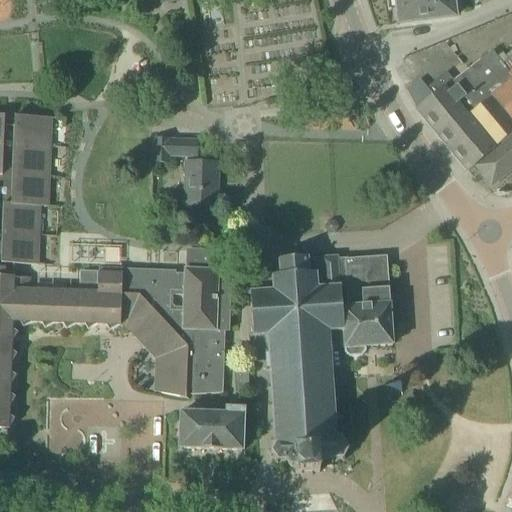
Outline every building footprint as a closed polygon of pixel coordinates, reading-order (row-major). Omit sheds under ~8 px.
[(395,0),(398,25),(455,18),(452,0),(395,0)] [(470,48),(433,79),(448,97),(444,99),(456,113),(458,111),(472,128),(479,123),(486,132),(483,135),(503,159),(501,160),(511,173),(511,94),(478,51),(474,54),(470,48)] [(13,128),(3,127),(4,118),(0,117),(0,256),(0,264),(0,265),(13,266),(37,267),(39,208),(47,209),(51,119),(13,118),(13,128)] [(197,160),(198,141),(170,141),(170,140),(152,140),(151,165),(169,166),(169,159),(186,160),(186,165),(185,165),(184,223),(201,223),(202,207),(216,207),(217,166),(195,165),(196,160),(197,160)] [(334,222),(327,223),(324,228),(328,234),(334,234),(337,228),(334,222)] [(0,264),(0,256),(0,431),(8,432),(11,324),(120,327),(120,328),(124,329),(154,361),(153,393),(185,400),(186,397),(222,395),(224,334),(229,334),(231,273),(229,273),(230,253),(186,251),(184,270),(183,270),(183,275),(175,275),(175,273),(121,271),(98,270),(98,294),(28,292),(29,281),(13,280),(13,266),(0,265),(0,264)] [(342,350),(338,261),(337,258),(320,259),(320,260),(308,261),(308,260),(277,262),(278,277),(270,278),(271,292),(249,294),(253,352),(267,351),(273,446),(269,454),(276,464),(282,463),(290,470),(295,470),(295,477),(319,476),(318,463),(342,461),(348,450),(340,438),(336,438),(332,387),(341,387),(339,369),(331,370),(330,351),(342,350)] [(390,305),(389,305),(386,258),(344,261),(338,261),(342,350),(343,352),(345,352),(345,354),(349,358),(360,357),(363,353),(363,351),(393,349),(390,305)] [(235,394),(249,394),(247,373),(244,367),(233,367),(235,394)] [(244,420),(245,410),(225,409),(224,417),(180,415),(179,450),(241,453),(242,420),(244,420)]
